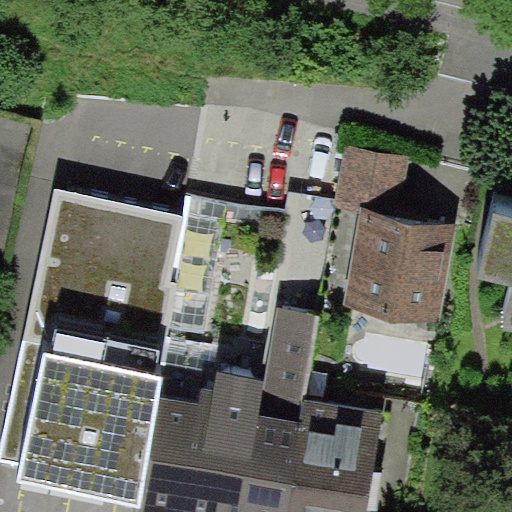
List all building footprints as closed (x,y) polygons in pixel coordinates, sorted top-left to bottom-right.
[(186,205),(54,180),(0,457),(0,461),(132,486),(150,389),(186,205)] [(511,192),(493,187),(474,259),(506,268),(496,306),(511,310),(511,192)] [(430,309),(445,217),(369,204),(353,296),(430,309)] [(150,389),(132,486),(272,511),(280,511),(303,392),(318,308),(284,302),(264,409),(150,389)] [(280,511),(360,511),(380,406),(303,392),(280,511)]
